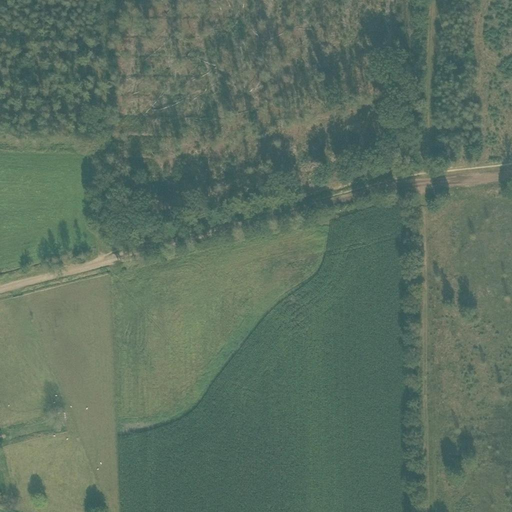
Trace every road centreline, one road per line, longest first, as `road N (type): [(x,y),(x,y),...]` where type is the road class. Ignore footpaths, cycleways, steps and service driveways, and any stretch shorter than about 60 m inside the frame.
road 1 (track): [(0,285),(421,181)]
road 2 (track): [(435,0),(421,181)]
